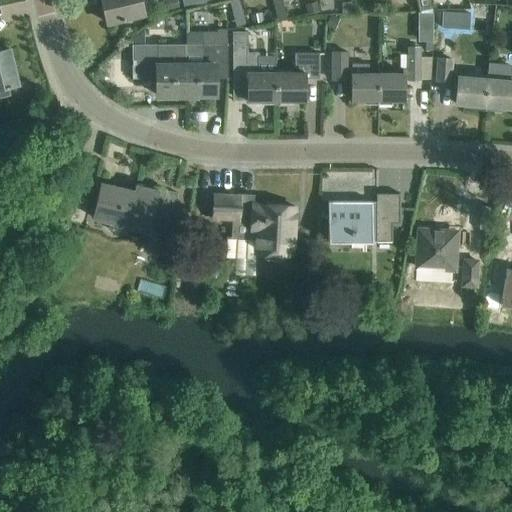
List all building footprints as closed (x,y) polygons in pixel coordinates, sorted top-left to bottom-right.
[(141,0),(101,0),(107,23),(144,14),(141,0)] [(197,6),(195,0),(182,0),(185,9),(197,6)] [(288,20),(284,5),(282,0),(274,0),(275,3),(279,22),(288,20)] [(429,0),(417,0),(420,12),(432,9),(429,0)] [(260,103),(276,103),(277,72),(258,72),(258,53),(247,53),(247,32),(233,32),(233,78),(248,78),(248,100),(260,100),(260,103)] [(186,94),(186,64),(169,64),(169,44),(145,44),(145,37),(134,37),(134,50),(144,50),(144,78),(156,78),(157,94),(186,94)] [(186,45),(186,64),(186,94),(217,94),(216,68),(228,68),(228,44),(204,44),(204,45),(186,45)] [(378,73),(378,104),(391,104),(391,99),(403,99),(404,80),(422,80),(422,46),(408,46),(408,69),(402,69),(402,73),(378,73)] [(12,84),(18,83),(10,48),(0,49),(0,95),(9,93),(7,86),(12,85),(12,84)] [(277,72),(276,103),(292,103),(292,99),(305,99),(305,78),(319,78),(319,52),(295,52),(295,72),(277,72)] [(365,104),(378,104),(378,73),(369,73),(369,64),(352,63),(352,68),(348,68),(348,52),(333,52),(332,79),(353,79),(353,99),(365,99),(365,104)] [(454,103),(484,106),(487,79),(459,77),(459,72),(449,71),(450,59),(436,58),(434,80),(456,82),(454,103)] [(511,81),(487,79),(484,106),(511,108),(511,81)] [(101,182),(92,216),(108,221),(108,222),(108,225),(110,228),(112,230),(115,232),(119,232),(122,231),(125,228),(126,225),(148,231),(151,217),(158,218),(159,217),(161,207),(172,210),(176,193),(165,190),(165,189),(150,185),(149,188),(137,185),(135,191),(101,182)] [(327,200),(328,240),(392,239),(392,221),(400,221),(399,191),(375,191),(375,199),(327,200)] [(214,194),(212,219),(232,220),(232,237),(225,236),(224,257),(250,258),(251,253),(256,253),(291,254),(293,207),(252,205),(253,196),(214,194)] [(454,268),(457,235),(437,233),(437,229),(419,228),(416,265),(420,265),(420,268),(432,269),(432,267),(454,268)] [(465,259),(463,284),(476,285),(477,260),(465,259)] [(511,269),(507,269),(501,304),(511,305),(511,269)]
